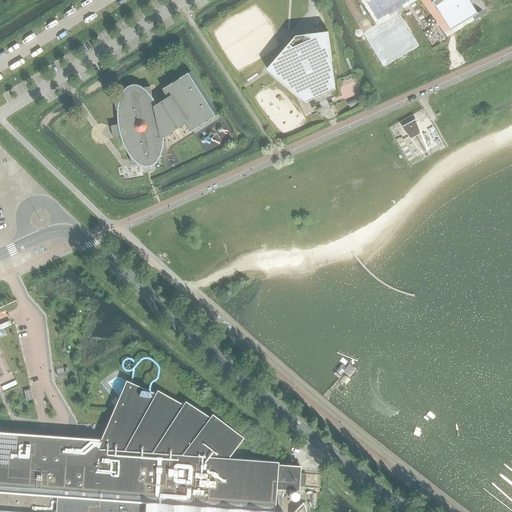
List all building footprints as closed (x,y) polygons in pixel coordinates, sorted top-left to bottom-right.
[(474,4),(473,3),(469,6),(465,0),(429,0),(433,5),(438,15),(443,21),(442,22),(443,23),(474,4)] [(306,103),(331,91),(335,89),(328,31),(296,35),(266,69),(306,103)] [(131,165),(140,163),(141,164),(142,165),(144,165),(146,165),(149,165),(151,165),(153,164),(155,162),(156,160),(157,159),(159,155),(160,152),(167,151),(165,141),(162,142),(162,138),(186,123),(191,131),(218,114),(190,71),(164,88),(169,96),(155,105),(154,102),(151,99),(150,97),(152,96),(150,86),(142,88),(140,87),(137,86),(135,86),(134,86),(133,86),(131,86),(130,87),(129,87),(128,88),(127,89),(125,90),(125,91),(124,93),(123,95),(122,96),(122,97),(121,99),(114,101),(116,111),(119,110),(119,113),(119,118),(120,125),(112,126),(114,137),(122,136),(123,138),(124,142),(125,144),(126,146),(128,150),(129,152),(131,155),(129,155),(131,165)] [(402,127),(409,137),(420,131),(415,120),(402,127)] [(9,321),(0,324),(0,329),(11,325),(9,321)] [(15,380),(1,387),(3,391),(17,385),(15,380)] [(0,511),(282,511),(273,511),(275,489),(277,464),(277,462),(227,458),(242,438),(211,414),(209,417),(184,401),(182,404),(156,390),(154,394),(125,381),(127,382),(101,440),(99,440),(98,439),(76,437),(69,437),(0,431),(0,511)] [(24,391),(26,401),(32,399),(30,390),(24,391)] [(277,464),(275,489),(298,491),(299,466),(277,464)] [(292,511),(305,511),(304,508),(302,502),(292,511)]
